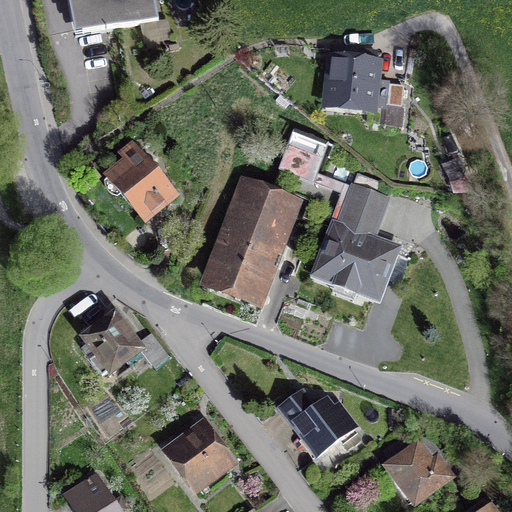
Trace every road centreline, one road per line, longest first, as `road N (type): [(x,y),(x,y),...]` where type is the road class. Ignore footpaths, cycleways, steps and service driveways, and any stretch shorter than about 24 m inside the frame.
road 1 (unclassified): [(511,444),(354,372),(157,303)]
road 2 (unclassified): [(99,260),(48,197),(0,3)]
road 3 (residential): [(99,260),(52,306),(33,360),(33,511)]
road 4 (residential): [(157,303),(310,511)]
